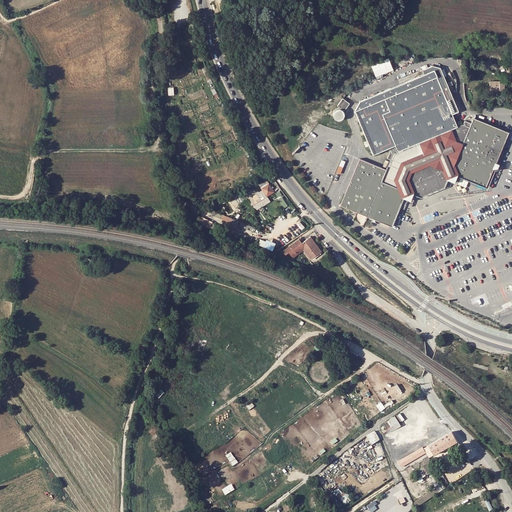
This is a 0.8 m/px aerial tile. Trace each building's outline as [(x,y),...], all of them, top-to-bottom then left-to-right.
[(373,64),(378,76),(396,70),(392,57),(373,64)] [(435,76),(449,111),(455,108),(438,66),(358,99),(354,108),(361,106),(382,97),(435,76)] [(385,225),(393,207),(382,202),(389,185),(399,160),(421,152),(425,144),(422,137),(443,129),(445,136),(459,142),(455,153),(451,151),(447,159),(452,171),(484,183),(505,130),(471,117),(469,122),(463,120),(461,123),(455,126),(455,125),(449,111),(435,76),(382,97),(361,106),(354,108),(371,152),(391,144),(393,147),(387,149),(384,157),(387,159),(383,169),(355,158),(336,204),(385,225)] [(489,90),(500,90),(500,88),(504,88),(505,83),(500,82),(498,82),(498,81),(490,80),(489,90)] [(346,116),(342,109),(336,113),(340,120),(346,116)] [(438,162),(443,174),(452,171),(447,159),(451,151),(455,153),(459,142),(445,136),(443,129),(422,137),(425,144),(421,152),(399,160),(389,185),(382,202),(393,207),(399,191),(408,188),(404,176),(407,167),(430,159),(438,162)] [(417,191),(440,183),(443,174),(438,162),(430,159),(407,167),(404,176),(408,188),(417,191)] [(483,186),(484,183),(452,171),(443,174),(440,183),(417,191),(408,188),(399,191),(393,207),(395,208),(400,195),(408,192),(416,195),(442,185),(445,178),(454,174),(483,186)] [(257,192),(261,199),(267,196),(274,191),(266,179),(259,184),(262,189),(259,191),(257,192)] [(248,198),(252,205),(256,202),(261,199),(257,192),(259,191),(255,186),(252,188),(253,189),(236,199),(239,204),(248,198)] [(264,205),(270,201),(267,196),(261,199),(263,202),(262,202),(263,205),(264,205)] [(387,226),(395,208),(393,207),(385,225),(387,226)] [(285,253),(286,254),(289,252),(293,257),(303,250),(310,259),(322,251),(311,236),(302,242),(299,238),(283,250),(285,253)] [(276,250),(278,242),(269,239),(266,247),(276,250)] [(98,261),(86,258),(84,265),(94,268),(95,263),(97,263),(98,261)] [(385,432),(387,435),(404,425),(398,415),(386,422),(390,429),(385,432)] [(373,444),(382,439),(377,430),(368,435),(373,444)] [(429,445),(431,448),(428,450),(432,457),(435,455),(434,454),(458,441),(452,431),(447,435),(429,445)] [(431,448),(429,445),(408,455),(402,459),(405,463),(428,450),(431,448)] [(417,478),(431,470),(429,467),(432,465),(430,462),(431,462),(427,455),(414,463),(415,464),(414,465),(415,467),(414,468),(417,472),(415,474),(417,478)] [(226,494),(236,489),(233,484),(223,489),(226,494)] [(345,491),(343,493),(340,490),(337,492),(348,504),(353,499),(345,491)] [(371,511),(372,511),(379,508),(375,501),(368,506),(371,511)]
